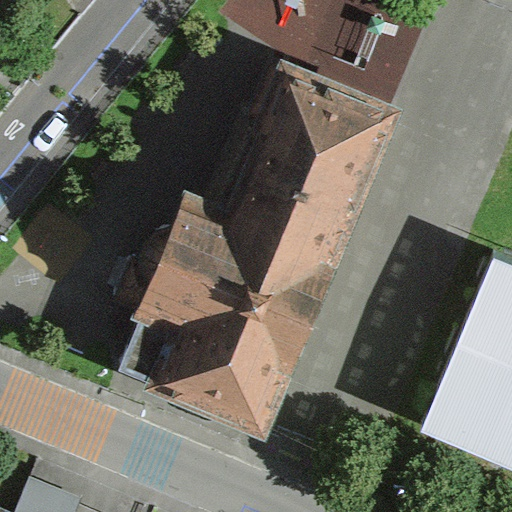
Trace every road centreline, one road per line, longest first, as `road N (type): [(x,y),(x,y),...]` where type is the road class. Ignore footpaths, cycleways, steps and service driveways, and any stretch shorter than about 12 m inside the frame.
road 1 (residential): [(0,388),(292,511)]
road 2 (residential): [(0,174),(147,0)]
